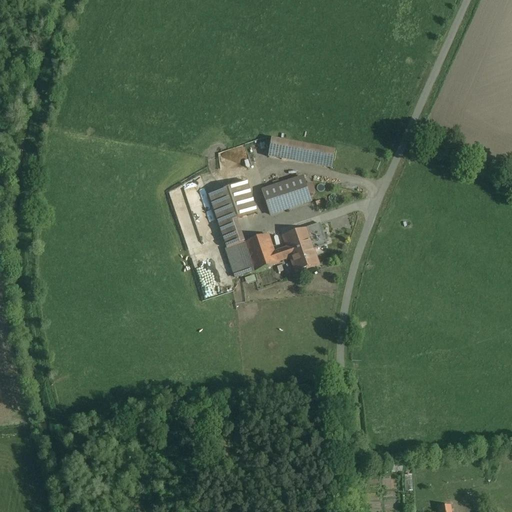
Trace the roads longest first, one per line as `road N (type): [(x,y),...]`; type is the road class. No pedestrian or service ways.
road 1 (unclassified): [(353,511),(339,362),(347,295),(374,202),(465,0)]
road 2 (track): [(83,511),(42,354)]
